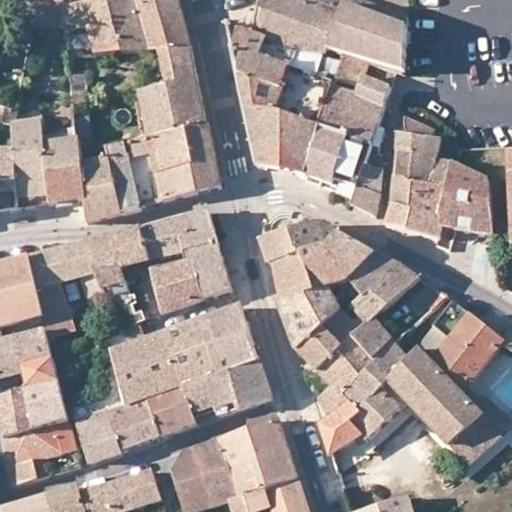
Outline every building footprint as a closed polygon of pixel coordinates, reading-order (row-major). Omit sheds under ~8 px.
[(105,0),(82,4),(38,11),(35,30),(67,30),(70,59),(151,53),(136,0),(105,0)] [(180,0),(136,0),(151,53),(161,53),(193,53),(186,23),(180,0)] [(367,4),(356,0),(347,0),(327,57),(289,49),(254,34),(229,25),(259,168),(307,177),(323,129),(320,128),(334,88),(345,57),(367,4)] [(263,0),(254,34),(289,49),(327,57),(347,0),(263,0)] [(410,21),(367,4),(345,57),(371,65),(406,76),(410,21)] [(49,41),(68,41),(67,30),(35,30),(32,45),(48,48),(49,41)] [(199,82),(193,53),(161,53),(168,88),(199,82)] [(388,102),(392,89),(367,78),(371,65),(345,57),(334,88),(358,95),(351,118),(379,129),(388,102)] [(75,104),(91,101),(88,74),(72,76),(75,104)] [(168,88),(141,93),(150,139),(209,127),(204,102),(199,82),(168,88)] [(370,159),(386,161),(386,155),(381,154),(384,143),(387,132),(379,129),(351,118),(358,95),(334,88),(320,128),(323,129),(373,148),(370,159)] [(0,124),(15,128),(15,126),(17,117),(18,112),(0,108),(0,124)] [(46,136),(44,116),(17,117),(15,126),(15,128),(16,153),(19,211),(37,208),(52,206),(46,136)] [(436,131),(401,116),(400,126),(399,135),(434,139),(436,131)] [(150,139),(108,148),(111,160),(124,215),(145,211),(145,208),(223,189),(213,144),(209,127),(150,139)] [(307,177),(306,181),(326,188),(340,192),(339,197),(356,203),(361,187),(370,159),(373,148),(323,129),(307,177)] [(78,131),(46,136),(52,206),(68,204),(86,201),(87,200),(85,164),(83,140),(79,140),(78,131)] [(443,141),(434,139),(399,135),(399,142),(398,153),(422,158),(417,185),(433,188),(439,161),(443,141)] [(0,214),(19,211),(16,153),(0,152),(0,214)] [(422,158),(398,153),(395,181),(392,206),(395,206),(413,210),(417,185),(422,158)] [(368,214),(377,219),(384,191),(386,161),(370,159),(361,187),(356,203),(354,208),(368,214)] [(111,160),(85,164),(87,200),(86,201),(89,225),(109,220),(124,215),(111,160)] [(456,165),(439,161),(433,188),(450,193),(456,165)] [(442,229),(445,230),(458,232),(496,238),(492,182),(485,179),(456,165),(450,193),(442,229)] [(413,210),(395,206),(388,228),(442,240),(445,230),(442,229),(450,193),(433,188),(417,185),(413,210)] [(220,238),(212,212),(194,217),(176,222),(185,256),(187,263),(193,261),(204,302),(235,294),(220,238)] [(163,225),(143,230),(152,264),(185,256),(176,222),(163,225)] [(324,225),(265,242),(269,254),(272,268),(276,267),(329,250),(342,237),(326,229),(324,225)] [(125,235),(90,245),(97,279),(106,296),(123,330),(140,322),(146,320),(144,313),(143,313),(142,310),(137,311),(135,306),(132,298),(124,271),(152,264),(143,230),(125,235)] [(390,262),(342,237),(329,250),(334,269),(327,271),(332,291),(340,288),(353,310),(365,302),(381,289),(403,269),(390,262)] [(64,252),(32,260),(48,332),(50,340),(78,332),(62,286),(83,280),(89,301),(106,296),(97,279),(90,245),(64,252)] [(329,250),(276,267),(279,281),(284,302),(314,295),(309,275),(327,271),(334,269),(329,250)] [(5,267),(0,268),(0,343),(20,339),(48,332),(32,260),(5,267)] [(187,263),(153,272),(164,314),(204,302),(193,261),(187,263)] [(365,302),(353,310),(370,328),(383,316),(423,282),(410,273),(403,269),(381,289),(365,302)] [(314,295),(332,291),(327,271),(309,275),(314,295)] [(278,303),(276,305),(284,323),(288,324),(293,335),(299,352),(314,339),(324,329),(343,313),(349,312),(353,310),(340,288),(332,291),(314,295),(284,302),(278,303)] [(427,321),(406,338),(397,347),(411,363),(421,352),(464,397),(469,391),(506,344),(455,303),(435,329),(427,321)] [(131,346),(113,353),(125,397),(75,411),(78,420),(111,412),(150,400),(263,364),(260,355),(252,328),(245,308),(147,341),(131,346)] [(314,339),(299,352),(305,369),(310,384),(332,362),(351,344),(367,330),(370,328),(353,310),(349,312),(343,313),(324,329),(314,339)] [(332,362),(310,384),(313,396),(320,394),(322,400),(321,402),(332,423),(338,433),(372,404),(362,394),(397,347),(406,338),(383,316),(370,328),(367,330),(351,344),(332,362)] [(131,346),(147,341),(140,322),(123,330),(125,333),(131,346)] [(48,332),(20,339),(26,375),(30,391),(37,431),(70,422),(56,362),(50,340),(48,332)] [(20,339),(0,343),(0,380),(26,375),(20,339)] [(332,423),(323,427),(333,457),(363,438),(367,444),(410,405),(470,468),(503,439),(486,422),(498,410),(489,399),(478,401),(469,391),(464,397),(421,352),(411,363),(397,347),(362,394),(372,404),(338,433),(332,423)] [(263,364),(150,400),(162,438),(199,426),(197,420),(189,396),(210,389),(218,413),(220,418),(274,399),(263,364)] [(197,420),(218,413),(210,389),(189,396),(197,420)] [(30,391),(0,396),(0,397),(2,417),(5,439),(37,431),(30,391)] [(111,412),(124,452),(141,446),(162,438),(150,400),(111,412)] [(111,412),(78,420),(91,465),(107,461),(125,456),(124,452),(111,412)] [(37,431),(5,439),(12,466),(9,467),(11,480),(13,482),(16,484),(19,485),(24,484),(51,477),(47,461),(78,453),(70,422),(37,431)] [(281,422),(184,453),(174,474),(186,511),(203,511),(230,503),(233,511),(251,511),(247,498),(299,481),(296,471),(284,433),(281,422)] [(124,483),(104,489),(111,511),(137,511),(165,504),(155,474),(124,483)] [(247,498),(251,511),(308,511),(299,481),(247,498)] [(71,490),(48,497),(51,511),(111,511),(104,489),(84,495),(81,486),(71,490)] [(31,502),(3,510),(2,511),(51,511),(48,497),(31,502)] [(415,511),(412,499),(370,511),(415,511)]
